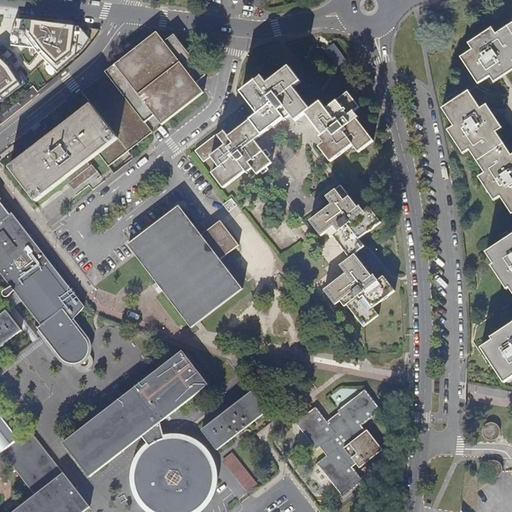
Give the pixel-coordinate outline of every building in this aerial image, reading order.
[(269,0),(256,0),(255,7),(267,10),(269,0)] [(11,11),(0,18),(0,81),(41,52),(11,11)] [(461,58),(478,85),(490,77),(492,80),(498,76),(511,67),(511,23),(496,34),(494,30),(469,46),(472,50),(461,58)] [(62,42),(74,47),(80,36),(68,30),(62,42)] [(162,125),(203,92),(197,84),(196,83),(206,76),(174,35),(164,42),(157,33),(106,73),(145,123),(155,116),(162,125)] [(316,61),(317,61),(319,61),(321,60),(323,58),(324,56),(324,54),(324,52),(323,50),(320,48),(318,47),(316,47),(313,49),(312,51),(311,54),(312,57),(313,59),(314,60),(316,61)] [(257,174),(261,172),(266,168),(272,163),(268,157),(264,152),(256,141),(284,119),(285,120),(290,116),(292,117),(296,121),(306,114),(323,136),(338,124),(354,112),(360,107),(348,92),(326,110),(321,102),(310,110),(294,88),(301,82),(289,68),(267,85),(262,77),(242,93),(258,115),(229,137),(225,132),(219,137),(226,146),(245,171),(247,173),(253,168),(257,174)] [(152,132),(145,123),(106,73),(67,103),(77,116),(91,105),(118,139),(128,151),(152,132)] [(488,113),(484,107),(480,109),(469,91),(449,104),(442,109),(454,127),(450,129),(466,153),(469,150),(485,174),(481,176),(497,199),(500,197),(511,214),(511,155),(496,132),(499,130),(491,118),(488,113)] [(16,99),(1,111),(6,118),(21,105),(16,99)] [(87,162),(98,154),(118,139),(91,105),(77,116),(10,168),(37,201),(67,178),(70,182),(81,174),(91,167),(87,162)] [(358,118),(354,112),(338,124),(353,145),(359,152),(374,141),(357,119),(358,118)] [(332,162),(353,145),(338,124),(323,136),(322,138),(325,141),(325,143),(320,147),(332,162)] [(204,163),(211,157),(226,146),(219,137),(217,134),(195,151),(204,163)] [(108,166),(128,151),(118,139),(98,154),(108,166)] [(224,188),(245,171),(226,146),(211,157),(220,168),(213,174),(224,188)] [(175,156),(186,174),(198,166),(187,148),(175,156)] [(92,165),(91,167),(81,174),(70,182),(69,184),(74,191),(98,172),(92,165)] [(203,195),(214,187),(210,182),(200,190),(203,195)] [(321,236),(325,233),(343,218),(349,225),(364,213),(360,207),(358,208),(341,186),(326,197),(332,205),(310,222),(321,236)] [(15,291),(42,326),(77,298),(0,197),(0,271),(12,287),(15,291)] [(232,198),(225,203),(224,204),(229,212),(238,205),(232,198)] [(188,215),(187,215),(186,215),(178,206),(129,244),(136,253),(135,254),(136,255),(137,254),(143,262),(142,263),(143,264),(144,263),(150,271),(149,272),(150,274),(151,273),(157,281),(164,290),(170,297),(169,298),(169,299),(170,298),(177,307),(176,308),(177,309),(178,308),(184,316),(183,317),(184,318),(185,317),(193,327),(242,290),(235,280),(236,279),(235,278),(234,279),(227,270),(228,269),(227,268),(226,269),(220,261),(221,260),(203,235),(202,236),(195,227),(196,227),(195,225),(194,226),(186,216),(188,215)] [(371,207),(364,213),(349,225),(360,239),(382,222),(371,207)] [(365,246),(360,239),(349,225),(343,218),(325,233),(329,234),(331,237),(333,236),(350,257),(341,265),(346,272),(357,287),(362,293),(379,280),(374,275),(373,276),(356,254),(365,246)] [(221,221),(203,235),(221,260),(239,245),(221,221)] [(511,235),(486,253),(511,292),(511,235)] [(335,305),(341,300),(357,287),(346,272),(324,290),(335,305)] [(384,276),(379,280),(362,293),(373,307),(396,290),(384,276)] [(157,281),(156,282),(152,285),(159,294),(163,291),(164,290),(157,281)] [(362,293),(357,287),(341,300),(346,305),(347,304),(364,326),(379,315),(373,307),(362,293)] [(86,339),(73,321),(85,307),(77,298),(42,326),(51,339),(48,341),(62,359),(65,362),(67,363),(86,349),(81,343),(86,339)] [(0,409),(0,377),(43,343),(39,338),(38,339),(8,300),(4,303),(34,342),(14,358),(4,345),(0,348),(10,361),(0,368),(0,415),(19,439),(22,437),(0,409)] [(0,348),(4,345),(6,344),(22,331),(7,311),(0,316),(0,348)] [(511,324),(489,339),(491,342),(480,350),(503,385),(511,378),(511,324)] [(51,339),(42,326),(38,329),(48,341),(51,339)] [(89,345),(88,342),(86,339),(81,343),(86,349),(90,346),(89,345)] [(89,352),(86,349),(67,363),(69,364),(75,365),(78,364),(80,363),(83,361),(88,356),(89,353),(89,352)] [(209,386),(182,351),(64,443),(75,458),(79,463),(90,477),(142,437),(150,446),(149,447),(145,451),(142,454),(139,459),(137,463),(136,468),(135,473),(134,478),(135,483),(136,488),(137,493),(139,497),(153,490),(154,491),(156,494),(158,496),(160,498),(163,499),(165,501),(168,502),(171,502),(175,502),(178,502),(181,502),(182,501),(184,511),(195,511),(196,511),(201,509),(204,505),(207,501),(210,497),(212,492),(214,487),(215,482),(215,477),(214,472),(213,467),(212,463),(210,458),(207,454),(204,450),(200,447),(196,444),(191,441),(187,439),(182,438),(177,438),(172,438),(167,438),(164,439),(160,423),(209,386)] [(339,410),(341,414),(354,430),(361,425),(380,410),(365,390),(339,410)] [(252,391),(231,408),(217,419),(202,430),(218,451),(267,412),(252,391)] [(231,408),(229,406),(215,417),(217,419),(231,408)] [(316,449),(319,447),(336,434),(328,424),(316,407),(296,423),(316,449)] [(319,447),(327,456),(337,448),(347,462),(352,458),(344,448),(365,432),(361,425),(354,430),(341,414),(328,424),(336,434),(319,447)] [(84,511),(90,507),(30,431),(22,437),(19,439),(0,415),(0,511),(84,511)] [(483,437),(486,440),(489,441),(492,441),(495,440),(497,438),(499,436),(500,432),(499,428),(498,426),(495,424),(494,423),(491,423),(488,423),(486,424),(483,427),(482,430),(482,434),(483,437)] [(367,430),(365,432),(344,448),(352,458),(357,464),(360,468),(383,450),(367,430)] [(362,481),(352,468),(347,462),(337,448),(327,456),(317,464),(343,497),(362,481)] [(232,453),(223,461),(248,492),(249,491),(257,485),(232,453)] [(352,468),(357,464),(352,458),(347,462),(352,468)] [(486,475),(490,478),(492,479),(495,479),(498,478),(500,476),(502,473),(503,470),(502,466),(501,464),(499,462),(497,461),(494,461),(491,461),(489,462),(487,464),(485,467),(485,471),(486,475)] [(184,511),(182,501),(181,502),(178,502),(175,502),(171,502),(168,502),(165,501),(163,499),(160,498),(158,496),(156,494),(154,491),(153,490),(139,497),(140,498),(142,502),(146,506),(149,509),(153,511),(184,511)]
